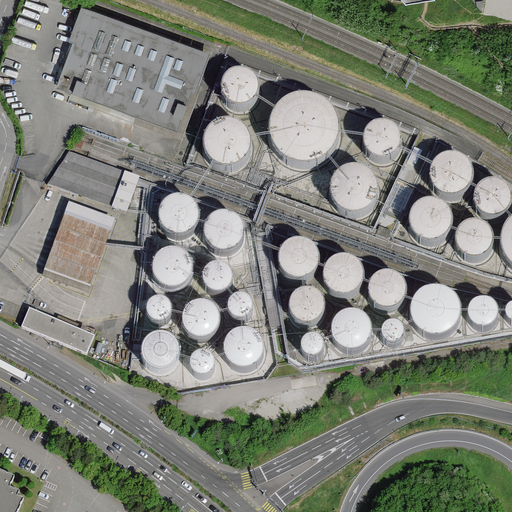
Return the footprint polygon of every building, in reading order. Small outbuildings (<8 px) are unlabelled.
[(213,53),(84,7),(72,41),(76,42),(60,88),(180,132),(195,92),(198,93),(213,53)] [(245,75),(237,77),(230,81),(226,88),(225,95),(226,101),(230,107),(235,111),(242,113),(249,112),(255,109),(260,103),(262,96),(261,88),(258,82),(252,77),(245,75)] [(298,102),(291,105),(283,111),(278,118),(273,128),(272,136),(274,145),(276,152),(281,159),(289,166),(299,171),(308,172),(316,171),(326,167),(334,161),(340,153),(343,143),(343,127),(338,117),(331,109),(320,102),(314,101),(307,100),(298,102)] [(220,128),(214,132),(209,138),(207,144),(206,151),(208,159),(211,165),(217,170),(223,173),(231,174),(239,173),(245,170),(250,164),(253,158),(255,150),(254,143),(250,136),(245,130),(236,126),(228,126),(220,128)] [(388,128),(381,128),(375,130),(371,134),(368,139),(366,144),(366,150),(369,158),(373,162),(381,166),(389,166),(396,163),(401,158),(403,153),(404,147),(403,140),(399,134),(395,130),(388,128)] [(140,179),(69,153),(47,185),(127,213),(140,179)] [(450,159),(441,162),(435,168),(432,175),(432,184),(434,190),(440,197),(446,200),(454,201),(461,199),(468,194),(473,187),(474,178),(472,171),(466,164),(458,160),(450,159)] [(357,172),(350,173),(344,175),(338,180),(335,185),(333,191),(332,199),(333,203),(336,209),(341,215),(345,218),(352,220),(360,220),(367,218),(373,214),(377,209),(380,202),(381,194),(379,187),(375,181),(371,176),(364,173),(357,172)] [(500,221),(507,217),(511,212),(511,210),(511,197),(510,193),(507,190),(501,186),(494,185),(487,187),(482,191),(479,196),(477,203),(479,212),(485,219),(493,222),(500,221)] [(182,201),(172,202),(166,206),(161,213),(160,219),(160,227),(164,233),(168,237),(173,240),(181,241),(188,240),(194,235),(199,229),(200,221),(199,214),(195,206),(188,202),(182,201)] [(113,219),(70,204),(45,271),(89,287),(113,219)] [(432,204),(425,205),(417,209),(412,216),(409,225),(411,235),(416,242),(424,246),(432,248),(439,246),(445,243),(450,236),(453,228),(452,220),(448,213),(441,207),(432,204)] [(228,217),(220,218),(213,222),(208,227),(205,234),(206,243),(209,250),(216,255),(223,258),(231,257),(238,254),(244,247),(246,240),(245,232),(242,225),(235,220),(228,217)] [(511,223),(509,226),(506,230),(502,238),(501,248),(502,255),(506,264),(511,270),(511,223)] [(482,261),(488,256),(491,250),(492,242),(490,236),(487,230),(479,226),(471,225),(464,228),(458,233),(455,240),(456,249),(461,257),(467,261),(474,262),(482,261)] [(303,245),(296,245),(289,248),(283,254),(281,260),(281,269),(284,274),(290,281),(296,283),(303,283),(310,281),(316,275),(319,268),(319,260),(316,253),(311,247),(303,245)] [(166,249),(158,252),(153,257),(150,264),(149,271),(150,277),(153,282),(158,286),(163,289),(170,290),(177,288),(184,284),(188,278),(190,270),(188,263),(185,257),(180,252),(173,250),(166,249)] [(345,260),(338,261),(332,265),(327,271),(325,280),(325,286),(329,293),(334,298),(340,300),(346,301),(354,299),(360,294),(364,288),(365,280),(363,272),(358,265),(353,262),(345,260)] [(223,268),(219,268),(212,271),(207,275),(205,280),(205,286),(208,292),(212,296),(218,298),(225,298),(230,295),(234,289),(235,283),(234,276),(229,271),(223,268)] [(397,278),(389,277),(380,279),(374,285),(371,292),(371,301),(375,307),(380,312),(385,314),(392,314),(398,312),(404,307),(407,302),(408,295),(407,288),(403,282),(397,278)] [(450,292),(442,290),(432,290),(424,294),(418,299),(414,306),(413,314),(413,321),(417,329),(422,335),(429,339),(438,341),(446,339),(453,336),(460,329),(463,321),(464,314),(462,305),(457,298),(450,292)] [(323,300),(317,296),(310,294),(302,295),(295,300),(292,306),(292,313),(293,319),(297,324),(302,328),(308,329),(313,329),(320,326),(324,321),(327,314),(326,306),(323,300)] [(243,300),(236,302),(231,306),(230,312),(231,317),(235,322),(240,324),(247,324),(252,320),(254,314),(254,310),(252,305),(248,302),(243,300)] [(169,305),(164,302),(158,302),(153,305),(149,310),(149,317),(150,321),(154,325),(160,327),(166,327),(171,323),(174,318),(174,311),(169,305)] [(489,333),(496,329),(500,322),(500,314),(497,308),(489,303),(481,303),(474,308),(471,313),(470,318),(471,324),(475,330),(482,333),(489,333)] [(204,305),(196,306),(191,309),(187,314),(184,320),(184,329),(187,335),(193,341),(201,344),(209,343),(216,339),(221,332),(222,323),(220,316),(217,311),(210,306),(204,305)] [(95,337),(29,309),(21,327),(87,355),(95,337)] [(367,321),(360,317),(350,316),(343,319),(338,324),(334,331),(334,337),(336,345),(340,351),(348,355),(356,356),(363,353),(369,349),(373,341),(374,335),(371,326),(367,321)] [(400,327),(394,326),(389,327),(386,330),(384,334),(383,338),(385,344),(391,348),(396,349),(402,347),(405,342),(406,336),(405,331),(400,327)] [(239,333),(234,336),(229,341),(226,348),(225,355),(228,363),(232,369),(240,373),(249,373),(257,370),(263,364),(266,357),(266,349),(263,342),(258,337),(251,333),(244,333),(239,333)] [(166,338),(158,339),(152,341),(146,347),(144,353),(144,360),(146,367),(151,372),(157,375),(163,376),(169,375),(176,371),(180,365),(181,358),(180,351),(177,345),(172,341),(166,338)] [(317,340),(313,340),(307,342),(303,348),(303,354),(306,359),(309,361),(314,363),(319,361),(323,358),(325,353),(325,348),(323,343),(317,340)] [(209,380),(213,378),(216,374),(217,369),(216,362),(213,359),(207,356),(202,356),(197,358),(194,362),(192,367),(193,373),(195,377),(199,380),(204,381),(209,380)] [(0,511),(18,511),(23,502),(16,499),(18,494),(9,490),(13,479),(0,473),(0,511)]
